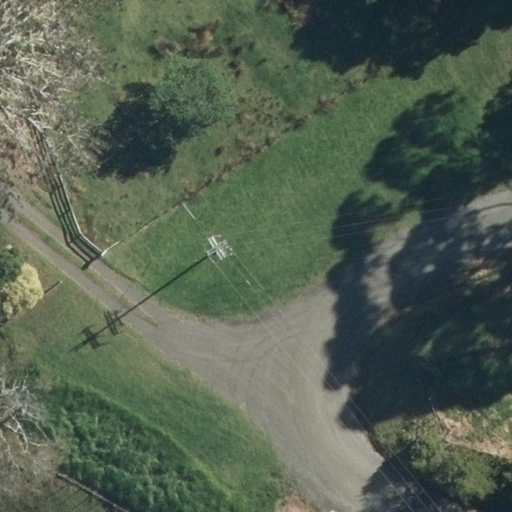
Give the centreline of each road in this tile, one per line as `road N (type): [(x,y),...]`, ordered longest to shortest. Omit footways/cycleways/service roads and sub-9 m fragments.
road 1 (track): [(343,398),(374,315),(422,264),(511,212)]
road 2 (unclassified): [(343,398),(468,511)]
